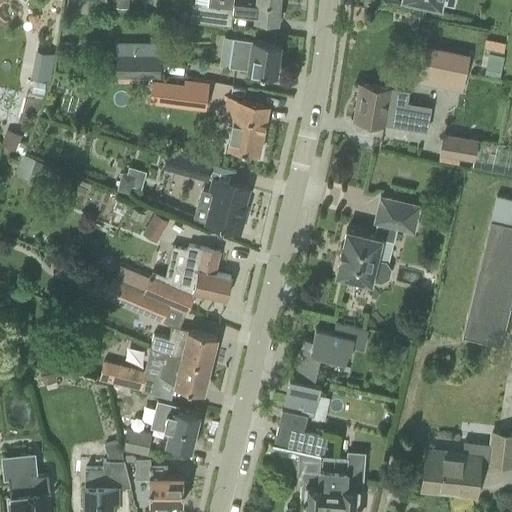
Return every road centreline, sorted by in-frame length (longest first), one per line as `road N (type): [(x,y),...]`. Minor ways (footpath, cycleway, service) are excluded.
road 1 (unclassified): [(213,511),(313,136),(328,0)]
road 2 (track): [(380,511),(461,186)]
